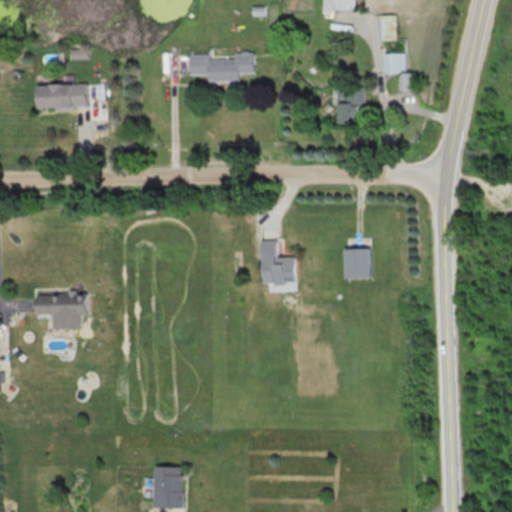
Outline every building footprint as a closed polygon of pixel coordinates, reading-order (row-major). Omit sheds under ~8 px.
[(322,0),(323,10),(355,9),(355,0),(322,0)] [(380,14),(380,40),(397,40),(397,14),(380,14)] [(209,82),(239,81),(239,74),(254,73),(254,53),(236,53),(236,59),(212,59),(212,54),(191,54),(192,75),(209,75),(209,82)] [(405,73),(405,53),(383,53),(383,74),(399,74),(399,91),(415,91),(415,73),(405,73)] [(88,107),(88,84),(39,84),(39,107),(88,107)] [(339,88),(339,122),(369,122),(369,88),(339,88)] [(295,256),(279,256),(278,239),(264,239),(265,283),(296,283),(295,256)] [(346,249),(346,278),(371,278),(371,249),(346,249)] [(37,292),(37,314),(68,314),(68,323),(79,323),(79,315),(87,315),(87,292),(37,292)] [(184,467),(155,467),(155,508),(184,508),(184,467)]
